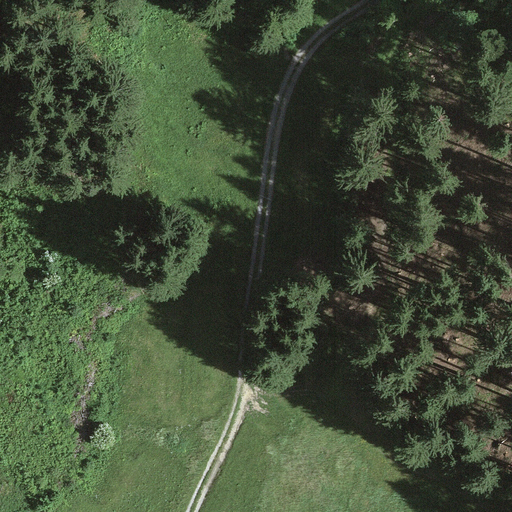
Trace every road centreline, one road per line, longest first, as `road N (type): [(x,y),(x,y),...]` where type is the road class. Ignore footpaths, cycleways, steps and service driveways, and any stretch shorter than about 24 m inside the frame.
road 1 (track): [(369,0),(300,55),(276,120),(254,296)]
road 2 (track): [(254,296),(199,511)]
